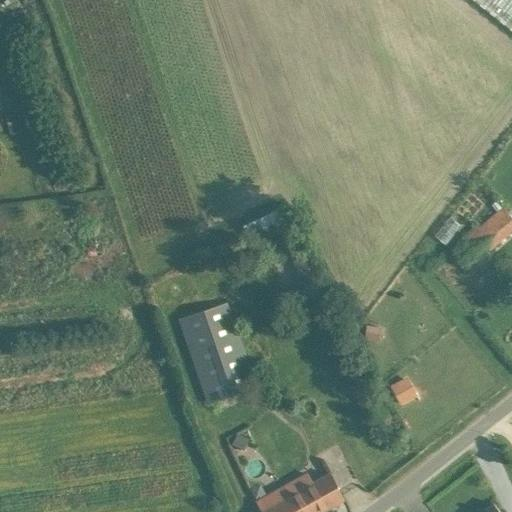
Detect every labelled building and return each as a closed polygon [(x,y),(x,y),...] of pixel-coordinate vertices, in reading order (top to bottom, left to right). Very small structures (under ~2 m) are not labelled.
[(511,0),(474,0),(511,30),(511,0)] [(472,267),(511,232),(511,215),(509,213),(504,206),(480,227),(455,247),(472,267)] [(179,319),(208,403),(255,387),(226,303),(179,319)] [(379,328),(367,326),(365,338),(377,340),(379,328)] [(338,375),(322,383),(337,413),(338,412),(346,427),(361,419),(338,375)] [(402,405),(417,396),(406,377),(391,385),(402,405)] [(240,449),(245,438),(236,433),(231,444),(240,449)] [(281,488),(281,487),(255,501),(260,511),(320,511),(343,499),(328,473),(312,482),(307,473),(281,488)] [(501,511),(494,503),(483,511),(501,511)]
